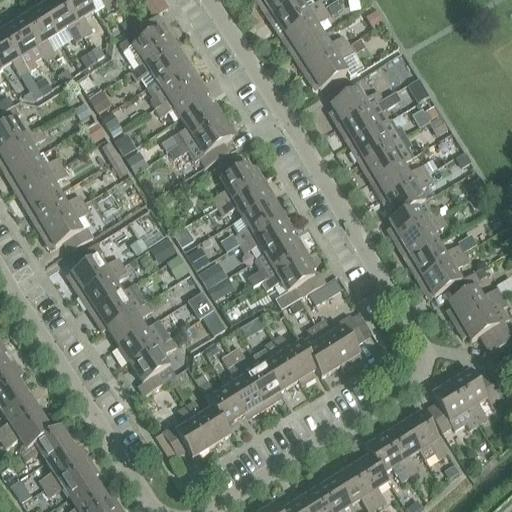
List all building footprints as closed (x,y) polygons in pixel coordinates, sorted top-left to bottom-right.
[(84,40),(75,26),(58,0),(46,0),(42,3),(45,8),(40,11),(57,38),(67,31),(75,45),(84,40)] [(58,0),(75,26),(84,40),(92,34),(84,21),(95,14),(90,6),(89,6),(84,0),(58,0)] [(84,0),(89,6),(90,6),(95,14),(104,8),(107,14),(116,8),(111,0),(84,0)] [(111,0),(116,8),(124,3),(122,0),(111,0)] [(162,0),(150,0),(144,4),(155,19),(169,10),(162,0)] [(302,0),(262,0),(256,4),(265,18),(270,15),(273,19),(302,0)] [(314,6),(310,0),(302,0),(273,19),(276,24),(271,27),(280,40),(325,11),(319,3),(314,6)] [(337,5),(328,11),(332,17),(341,11),(337,5)] [(57,38),(40,11),(36,14),(32,9),(18,17),(21,23),(22,22),(39,49),(38,50),(46,63),(56,57),(47,44),(57,38)] [(325,11),(280,40),(289,54),(294,51),(297,55),(323,38),(317,28),(330,19),(325,11)] [(375,13),(366,19),(373,31),(383,25),(375,13)] [(140,70),(177,47),(168,33),(163,36),(159,31),(164,28),(158,18),(135,33),(141,43),(133,48),(140,59),(135,62),(140,70)] [(0,29),(29,74),(37,69),(29,55),(38,50),(39,49),(22,22),(21,23),(17,25),(14,20),(0,29)] [(128,22),(121,27),(127,38),(135,33),(128,22)] [(29,74),(0,29),(0,28),(0,71),(1,73),(12,66),(20,79),(29,74)] [(297,55),(300,60),(295,63),(304,77),(348,47),(343,39),(330,48),(323,38),(297,55)] [(361,42),(351,48),(357,56),(366,50),(361,42)] [(183,68),(180,63),(185,60),(177,47),(140,70),(131,76),(137,84),(151,76),(157,85),(183,68)] [(348,47),(304,77),(312,90),(317,87),(321,92),(347,75),(340,64),(354,55),(348,47)] [(98,49),(92,53),(98,63),(104,59),(98,49)] [(91,53),(80,60),(87,70),(98,63),(91,53)] [(155,112),(200,83),(191,69),(186,72),(183,68),(157,85),(147,92),(153,101),(150,104),(155,112)] [(67,72),(58,77),(63,85),(72,80),(67,72)] [(45,80),(36,86),(38,89),(44,98),(53,92),(45,80)] [(418,81),(404,90),(408,98),(423,88),(418,81)] [(207,104),(204,100),(209,96),(200,83),(155,112),(161,120),(174,112),(180,121),(207,104)] [(30,95),(22,100),(35,102),(36,102),(44,98),(38,89),(30,95)] [(347,90),(332,100),(335,105),(350,96),(347,90)] [(331,108),(334,113),(329,116),(337,130),(383,103),(378,94),(364,102),(358,91),(350,96),(335,105),(331,108)] [(417,106),(429,98),(425,92),(413,99),(417,106)] [(102,94),(89,103),(97,116),(111,108),(102,94)] [(383,103),(337,130),(345,144),(350,141),(353,146),(391,123),(385,113),(399,105),(394,97),(383,103)] [(7,99),(0,103),(0,111),(2,115),(13,108),(7,99)] [(179,148),(192,139),(224,119),(215,105),(210,109),(207,104),(180,121),(187,131),(173,140),(179,148)] [(84,106),(74,113),(81,123),(91,117),(84,106)] [(14,109),(1,117),(6,127),(15,122),(20,119),(14,109)] [(424,115),(419,118),(424,127),(429,124),(439,118),(434,109),(424,115)] [(112,116),(101,123),(108,134),(119,127),(112,116)] [(0,156),(31,138),(26,130),(22,133),(15,122),(6,127),(1,117),(0,117),(0,156)] [(192,139),(179,148),(184,157),(198,148),(205,158),(200,161),(206,171),(229,156),(223,146),(231,141),(228,136),(233,132),(224,119),(192,139)] [(440,119),(429,126),(437,139),(448,133),(440,119)] [(359,167),(392,148),(405,140),(400,131),(397,133),(391,123),(353,146),(356,150),(351,153),(359,167)] [(96,126),(84,133),(93,147),(105,139),(96,126)] [(40,133),(31,138),(0,156),(0,169),(2,174),(8,171),(10,176),(38,160),(32,150),(46,142),(40,133)] [(127,138),(115,145),(124,158),(135,151),(127,138)] [(375,183),(403,167),(413,161),(407,151),(411,149),(405,140),(392,148),(359,167),(367,181),(372,178),(375,183)] [(109,146),(101,151),(111,167),(119,162),(109,146)] [(139,156),(127,164),(135,177),(147,169),(139,156)] [(465,156),(457,161),(463,171),(471,165),(465,156)] [(49,167),(43,157),(38,160),(10,176),(13,180),(8,183),(16,197),(62,170),(57,162),(49,167)] [(119,162),(111,167),(120,181),(128,176),(119,162)] [(218,211),(264,183),(256,169),(250,172),(247,167),(239,172),(233,162),(214,174),(226,194),(213,202),(218,211)] [(432,163),(422,169),(427,177),(437,171),(432,163)] [(373,191),(381,205),(427,177),(422,169),(409,177),(403,167),(375,183),(378,188),(373,191)] [(62,170),(16,197),(24,211),(30,208),(32,213),(60,197),(54,187),(68,179),(62,170)] [(427,177),(381,205),(390,218),(395,215),(397,220),(398,220),(417,209),(417,210),(425,205),(419,194),(433,186),(427,177)] [(479,180),(467,188),(475,199),(486,192),(479,180)] [(270,205),(267,200),(272,197),(264,183),(218,211),(223,219),(237,211),(243,221),(270,205)] [(488,192),(469,204),(474,211),(493,199),(488,192)] [(32,213),(35,217),(30,221),(38,234),(85,207),(79,199),(66,207),(60,197),(32,213)] [(240,248),(286,221),(278,207),(273,210),(270,205),(243,221),(232,227),(238,237),(235,239),(240,248)] [(431,214),(425,205),(417,210),(417,209),(398,220),(397,220),(389,224),(392,230),(387,233),(395,247),(442,220),(437,211),(431,214)] [(210,206),(202,211),(205,217),(214,212),(210,206)] [(52,245),(55,251),(63,246),(69,256),(93,242),(87,232),(82,235),(76,224),(90,216),(85,207),(38,234),(47,248),(52,245)] [(442,220),(395,247),(404,261),(409,258),(412,263),(439,246),(433,236),(447,228),(442,220)] [(292,242),(289,238),(294,234),(286,221),(240,248),(245,257),(259,248),(265,258),(292,242)] [(186,230),(173,238),(180,250),(193,241),(186,230)] [(511,232),(510,230),(499,237),(504,245),(511,239),(511,232)] [(471,238),(457,246),(459,248),(464,257),(477,249),(471,238)] [(167,241),(150,252),(159,266),(176,255),(167,241)] [(140,242),(130,248),(137,259),(147,252),(140,242)] [(254,290),(262,285),(308,258),(300,244),(295,247),(292,242),(265,258),(254,265),(260,275),(249,281),(254,290)] [(412,263),(414,267),(409,270),(417,284),(464,257),(459,248),(445,256),(439,246),(412,263)] [(83,295),(123,269),(118,261),(104,270),(98,260),(102,257),(96,247),(73,262),(79,271),(71,276),(75,282),(70,285),(79,299),(84,296),(83,295)] [(200,251),(187,258),(197,273),(209,265),(200,251)] [(464,257),(417,284),(426,298),(431,295),(434,301),(451,291),(461,284),(455,273),(469,265),(464,257)] [(178,258),(166,266),(176,283),(189,275),(178,258)] [(314,280),(311,275),(316,272),(308,258),(262,285),(267,294),(281,286),(287,297),(296,291),(302,301),(326,287),(320,277),(314,280)] [(511,268),(499,276),(506,288),(511,283),(511,268)] [(90,305),(85,308),(90,317),(122,296),(115,287),(129,278),(123,269),(83,295),(84,296),(90,305)] [(212,269),(197,278),(206,293),(221,284),(212,269)] [(484,271),(474,276),(479,283),(488,278),(484,271)] [(455,328),(502,300),(497,291),(482,300),(476,290),(481,287),(479,283),(474,276),(461,284),(451,291),(457,301),(448,306),(452,311),(447,314),(455,328)] [(174,321),(204,298),(196,287),(165,310),(174,321)] [(215,289),(207,294),(214,304),(222,300),(215,289)] [(323,289),(309,298),(315,308),(329,299),(323,289)] [(107,332),(147,306),(141,297),(138,299),(132,290),(122,296),(90,317),(102,335),(107,332)] [(480,340),(489,356),(511,342),(511,339),(503,325),(509,322),(502,312),(508,309),(502,300),(455,328),(463,342),(468,339),(472,345),(480,340)] [(300,302),(290,308),(294,316),(305,310),(300,302)] [(207,304),(194,312),(200,323),(214,314),(207,304)] [(152,314),(147,306),(107,332),(119,350),(145,332),(139,323),(152,314)] [(359,316),(351,321),(364,342),(372,337),(359,316)] [(315,329),(341,369),(340,369),(343,374),(358,366),(354,361),(360,357),(355,349),(364,343),(364,342),(351,321),(350,319),(329,332),(324,323),(315,329)] [(258,321),(252,324),(258,334),(264,331),(258,321)] [(306,353),(305,354),(317,373),(316,373),(321,381),(340,369),(341,369),(315,329),(307,334),(310,340),(301,345),(306,353)] [(131,368),(162,347),(162,348),(171,342),(165,333),(152,342),(145,332),(119,350),(131,368)] [(273,344),(302,389),(315,381),(312,376),(316,373),(317,373),(305,354),(306,353),(301,345),(290,352),(282,338),(273,344)] [(162,359),(167,356),(176,350),(171,342),(162,348),(162,347),(131,368),(143,386),(138,390),(144,400),(167,385),(161,375),(169,370),(162,359)] [(273,363),(263,369),(280,396),(298,384),(301,390),(302,389),(273,344),(265,349),(273,363)] [(215,347),(204,353),(209,361),(219,355),(215,347)] [(237,367),(265,412),(279,404),(275,398),(280,396),(263,369),(257,359),(247,365),(245,361),(237,367)] [(0,391),(17,381),(22,378),(13,364),(8,367),(5,363),(0,365),(0,391)] [(243,418),(248,416),(251,421),(265,412),(237,367),(228,372),(237,385),(227,391),(243,418)] [(448,381),(451,386),(471,418),(478,428),(488,422),(487,420),(495,414),(490,406),(500,400),(486,376),(476,382),(471,374),(465,378),(462,373),(448,381)] [(180,377),(170,384),(174,390),(184,383),(180,377)] [(204,378),(195,384),(199,390),(208,384),(204,378)] [(0,412),(2,416),(29,399),(17,381),(0,391),(0,412)] [(217,398),(208,384),(199,390),(213,412),(213,411),(225,430),(226,429),(243,418),(227,391),(217,398)] [(463,423),(471,418),(451,386),(432,398),(437,407),(427,413),(442,436),(452,430),(449,425),(460,419),(463,423)] [(29,399),(2,416),(8,426),(0,431),(0,442),(1,443),(41,417),(29,399)] [(195,404),(186,409),(211,450),(231,438),(226,429),(225,430),(213,411),(213,412),(203,418),(195,404)] [(192,462),(211,450),(186,409),(178,414),(186,428),(176,435),(173,430),(163,436),(177,459),(187,453),(192,462)] [(404,420),(408,425),(403,428),(420,455),(425,463),(435,457),(438,462),(448,456),(422,416),(419,411),(404,420)] [(25,452),(26,453),(53,436),(52,434),(41,417),(1,443),(6,451),(19,442),(25,452)] [(403,428),(398,431),(395,426),(382,434),(410,480),(417,475),(418,474),(410,461),(420,455),(403,428)] [(53,436),(26,453),(25,452),(20,455),(26,465),(40,456),(46,466),(73,448),(60,429),(52,434),(53,436)] [(410,480),(382,434),(368,443),(371,448),(365,451),(370,459),(371,459),(383,478),(383,477),(393,471),(401,485),(410,480)] [(163,436),(156,441),(171,464),(177,459),(163,436)] [(44,492),(89,463),(81,450),(76,453),(73,448),(46,466),(52,475),(39,484),(44,492)] [(383,477),(383,478),(371,459),(370,459),(353,471),(378,511),(386,506),(378,492),(389,485),(383,477)] [(96,484),(93,480),(98,477),(89,463),(44,492),(50,501),(63,492),(70,502),(96,484)] [(7,466),(0,470),(0,476),(3,481),(13,475),(7,466)] [(453,468),(445,474),(450,481),(458,476),(453,468)] [(353,471),(334,482),(351,509),(361,503),(366,511),(376,511),(378,511),(353,471)] [(417,475),(410,480),(413,485),(421,481),(417,475)] [(330,485),(327,480),(312,489),(316,494),(316,493),(327,511),(352,511),(351,509),(334,482),(330,485)] [(93,511),(108,503),(108,502),(96,484),(70,502),(76,511),(75,511),(93,511)] [(316,494),(298,505),(302,511),(327,511),(316,493),(316,494)] [(121,511),(113,499),(108,502),(108,503),(93,511),(121,511)] [(293,508),(290,503),(276,511),(277,511),(302,511),(298,505),(293,508)] [(417,503),(406,511),(419,511),(422,510),(417,503)]
